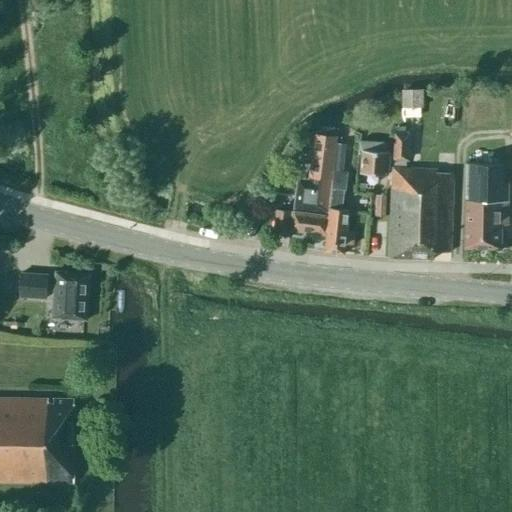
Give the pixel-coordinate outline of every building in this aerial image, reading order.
[(423,90),(402,90),(402,108),(423,108),(423,90)] [(311,177),(310,186),(330,189),(337,130),(317,128),(316,135),(314,135),(309,177),(311,177)] [(360,173),(387,174),(389,151),(387,151),(388,143),(363,141),(360,173)] [(348,209),(341,209),(344,189),(346,189),(348,172),(343,171),(344,158),(342,158),(344,146),(336,146),(332,178),(325,252),(344,253),(345,244),(353,245),(354,232),(346,231),(348,209)] [(507,225),(509,182),(503,182),(504,163),(467,162),(465,248),(500,248),(501,225),(507,225)] [(434,251),(450,251),(453,173),(437,172),(437,169),(392,168),(389,257),(434,259),(434,251)] [(375,195),(374,216),(385,216),(386,196),(375,195)] [(290,230),(325,235),(328,215),(276,209),(274,229),(288,230),(288,229),(290,230)] [(52,318),(86,320),(89,274),(65,272),(55,272),(52,318)] [(47,275),(21,273),(19,297),(46,298),(47,275)] [(0,481),(73,483),(74,399),(53,398),(53,403),(48,403),(48,398),(0,397),(0,481)]
